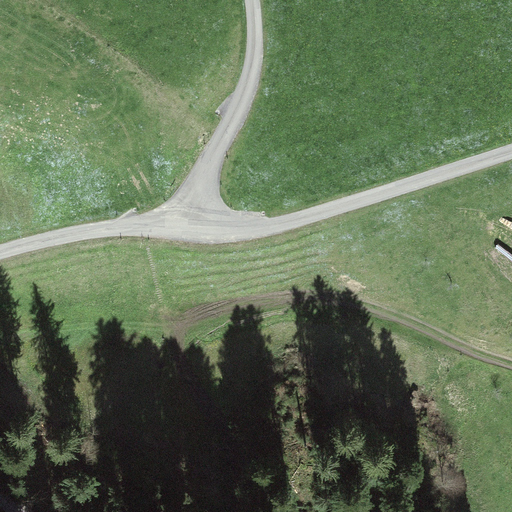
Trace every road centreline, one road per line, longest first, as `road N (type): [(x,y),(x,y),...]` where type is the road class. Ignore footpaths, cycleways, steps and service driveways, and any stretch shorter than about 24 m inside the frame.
road 1 (track): [(511,364),(351,303),(311,298),(271,298),(169,326)]
road 2 (track): [(189,229),(247,85),(251,0)]
